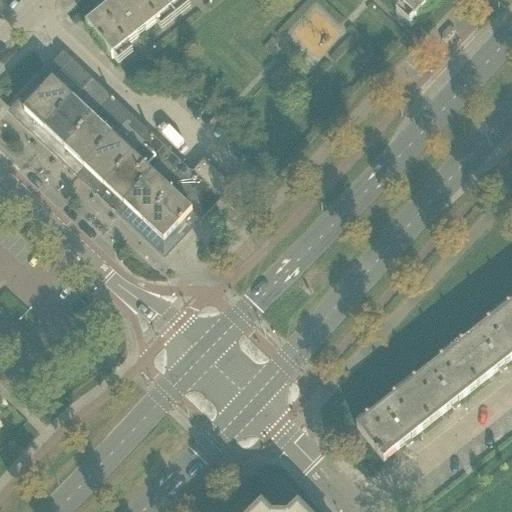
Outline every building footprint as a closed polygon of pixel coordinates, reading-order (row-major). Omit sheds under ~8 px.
[(171,13),(169,11),(170,11),(161,0),(122,0),(117,4),(116,5),(103,16),(102,17),(88,28),(87,28),(113,60),(113,59),(114,59),(127,48),(128,48),(138,40),(139,39),(138,38),(137,37),(144,32),(145,33),(145,34),(146,33),(156,25),(157,25),(170,14),(172,17),(173,16),(171,13)] [(161,0),(170,11),(169,11),(171,13),(184,3),(185,2),(187,0),(161,0)] [(391,0),(391,1),(390,2),(391,2),(400,11),(401,11),(401,12),(414,24),(415,24),(437,0),(391,0)] [(66,58),(14,114),(37,133),(88,78),(67,58),(66,58)] [(88,78),(37,133),(47,143),(58,153),(110,98),(88,78)] [(110,98),(58,153),(79,173),(131,118),(110,98)] [(131,118),(79,173),(101,193),(152,138),(131,118)] [(152,138),(101,193),(122,213),(174,158),(152,138)] [(174,158),(122,213),(143,233),(196,177),(193,174),(192,173),(191,174),(174,158)] [(194,172),(193,174),(196,177),(217,196),(228,185),(204,162),(194,172)] [(196,177),(143,233),(164,252),(216,197),(217,196),(196,177)] [(511,306),(499,317),(511,333),(511,306)] [(511,333),(499,317),(452,354),(478,388),(501,369),(511,360),(511,333)] [(452,354),(404,391),(431,425),(454,406),(478,388),(452,354)] [(431,425),(404,391),(357,428),(384,462),(407,443),(431,425)]
